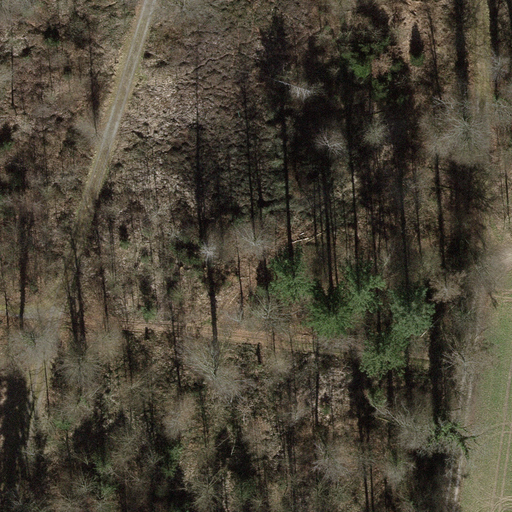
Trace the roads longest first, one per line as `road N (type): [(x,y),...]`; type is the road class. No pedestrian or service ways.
road 1 (track): [(148,0),(59,309),(17,511)]
road 2 (track): [(0,297),(467,356)]
road 3 (track): [(511,248),(486,246),(448,511)]
road 4 (track): [(486,246),(477,0)]
